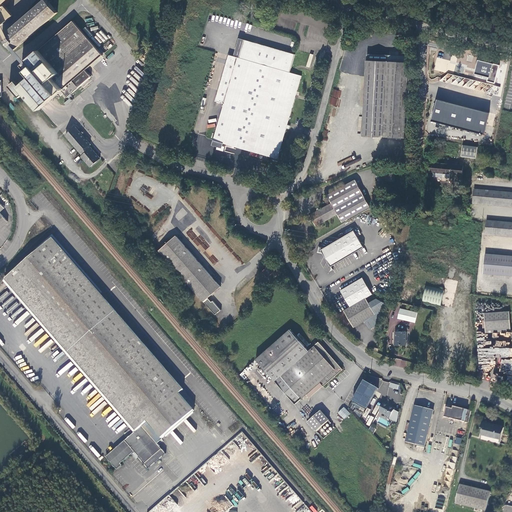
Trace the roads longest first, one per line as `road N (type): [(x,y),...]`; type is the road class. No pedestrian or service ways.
road 1 (unclassified): [(511,409),(369,363),(323,316),(270,228)]
road 2 (unclassified): [(272,195),(294,180),(311,149),(351,2)]
road 3 (unclassified): [(0,353),(136,511)]
road 4 (unclassified): [(511,51),(351,2)]
road 5 (unknown): [(487,336),(483,395),(462,466),(480,482)]
road 6 (unclassified): [(127,131),(147,151),(235,183),(247,195)]
